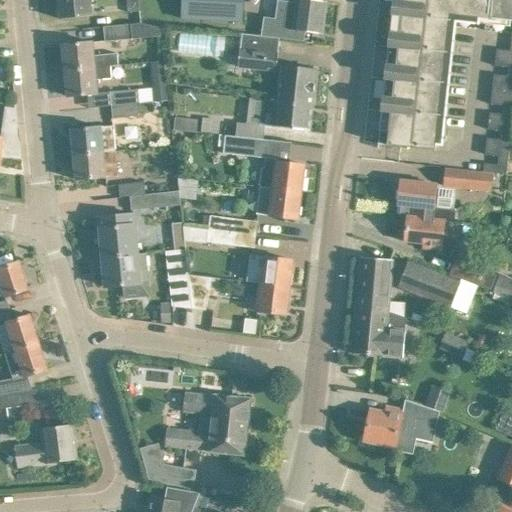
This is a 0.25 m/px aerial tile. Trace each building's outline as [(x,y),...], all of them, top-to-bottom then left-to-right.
[(91,0),(58,0),(60,19),(93,16),(91,0)] [(127,0),(129,12),(140,11),(138,0),(127,0)] [(242,22),(243,0),(181,0),(181,19),(242,22)] [(263,18),(260,35),(279,37),(301,40),(302,31),(322,33),(326,2),(307,0),(295,0),(296,3),(277,0),(274,20),(263,18)] [(379,144),(435,151),(446,52),(450,14),(456,15),(485,18),(511,21),(511,0),(393,0),(382,110),(377,148),(379,148),(379,144)] [(137,24),(132,24),(104,27),(105,41),(161,36),(159,28),(137,24)] [(180,32),(179,50),(224,52),(225,35),(180,32)] [(240,48),(238,65),(276,70),(279,37),(260,35),(241,33),(240,48)] [(65,71),(110,66),(118,66),(116,54),(93,57),(92,42),(63,45),(65,71)] [(496,58),(509,59),(510,51),(497,49),(496,58)] [(495,66),(508,67),(509,59),(496,58),(495,66)] [(150,63),(155,102),(168,100),(163,62),(150,63)] [(266,95),(265,101),(265,102),(312,107),(316,69),(282,65),(278,96),(266,95)] [(110,66),(65,71),(68,97),(97,94),(95,80),(111,79),(110,66)] [(493,82),(507,83),(507,76),(494,74),(493,82)] [(493,82),(492,89),(511,91),(511,83),(507,83),(493,82)] [(511,91),(492,89),(492,96),(505,98),(511,98),(511,91)] [(111,92),(112,105),(139,102),(138,90),(111,92)] [(251,92),(250,98),(256,100),(262,101),(263,93),(251,92)] [(491,104),(504,106),(505,98),(492,96),(491,104)] [(265,101),(263,101),(261,125),(266,126),(271,127),(289,129),(309,131),(312,107),(265,102),(265,101)] [(139,102),(112,105),(113,119),(139,117),(139,113),(154,111),(153,102),(139,103),(139,102)] [(0,156),(0,155),(21,158),(19,141),(16,108),(12,107),(7,106),(2,138),(0,137),(0,156)] [(503,114),(502,123),(511,124),(511,120),(511,110),(504,110),(503,114)] [(489,121),(502,123),(503,114),(490,113),(489,121)] [(174,130),(196,132),(197,120),(175,118),(174,130)] [(488,129),(501,131),(502,123),(489,121),(488,129)] [(501,131),(501,135),(510,136),(511,124),(502,123),(501,131)] [(71,130),(73,156),(116,152),(114,126),(71,130)] [(266,154),(268,140),(225,135),(223,153),(262,157),(263,154),(266,154)] [(500,139),(499,148),(509,149),(510,136),(501,135),(500,139)] [(486,146),(499,148),(500,139),(487,138),(486,146)] [(485,155),(499,156),(499,148),(486,146),(485,155)] [(499,156),(498,160),(507,162),(509,149),(499,148),(499,156)] [(116,152),(73,156),(76,180),(119,176),(116,152)] [(262,168),(259,187),(302,193),(306,165),(277,161),(277,158),(266,157),(264,168),(262,168)] [(498,165),(497,173),(506,175),(507,162),(498,160),(498,165)] [(498,165),(484,163),(483,172),(497,173),(498,165)] [(490,191),(492,174),(446,169),(444,186),(490,191)] [(400,217),(407,218),(408,216),(413,217),(445,220),(445,221),(455,222),(456,210),(434,207),(437,185),(401,181),(398,205),(402,205),(400,217)] [(121,197),(130,197),(146,195),(145,183),(119,185),(121,197)] [(259,187),(256,214),(299,219),(302,193),(259,187)] [(179,192),(146,195),(130,197),(132,211),(181,206),(179,192)] [(134,214),(99,217),(103,257),(137,254),(134,214)] [(210,215),(208,230),(256,235),(257,221),(210,215)] [(408,216),(407,218),(405,241),(424,243),(424,249),(440,250),(440,254),(450,258),(457,239),(443,234),(445,221),(445,220),(413,217),(408,216)] [(256,235),(208,230),(206,242),(254,248),(256,235)] [(178,307),(193,309),(189,275),(186,249),(175,250),(166,251),(167,262),(169,282),(175,281),(178,307)] [(145,253),(137,254),(103,257),(106,287),(148,283),(145,253)] [(294,260),(249,255),(248,268),(262,269),(260,284),(291,288),(294,260)] [(360,257),(356,309),(388,311),(392,260),(360,257)] [(463,277),(462,279),(478,286),(484,270),(456,259),(451,273),(463,277)] [(461,282),(408,261),(399,286),(467,313),(478,286),(462,279),(461,282)] [(0,268),(0,281),(5,297),(28,290),(19,262),(0,268)] [(208,296),(218,297),(219,279),(189,275),(193,309),(206,311),(208,296)] [(250,297),(248,310),(287,315),(291,288),(260,284),(258,298),(250,297)] [(161,303),(162,323),(172,323),(171,303),(161,303)] [(388,311),(356,309),(352,353),(372,355),(402,357),(406,317),(388,311)] [(39,342),(30,315),(7,323),(0,325),(0,339),(4,353),(15,350),(39,342)] [(440,349),(461,358),(468,341),(446,333),(440,349)] [(15,350),(4,353),(13,379),(0,380),(0,395),(21,392),(33,390),(28,376),(48,370),(39,342),(15,350)] [(450,394),(433,388),(427,406),(444,412),(450,394)] [(33,390),(21,392),(0,395),(0,409),(6,408),(8,419),(28,416),(26,405),(39,403),(37,389),(33,390)] [(167,429),(165,446),(208,451),(208,452),(245,456),(251,399),(214,395),(214,396),(185,394),(183,412),(212,415),(210,433),(167,429)] [(364,439),(380,442),(379,444),(390,447),(390,444),(394,445),(393,450),(413,455),(416,439),(433,443),(439,411),(405,400),(402,412),(386,408),(385,415),(370,412),(364,439)] [(511,414),(510,419),(503,416),(497,430),(511,435),(511,414)] [(43,444),(15,447),(18,467),(77,459),(73,425),(53,427),(41,429),(43,444)] [(140,448),(149,481),(194,488),(197,470),(165,464),(159,443),(140,448)] [(511,443),(496,479),(511,486),(511,443)] [(167,487),(165,499),(153,497),(149,511),(145,511),(144,511),(191,511),(200,493),(167,487)] [(511,511),(511,502),(497,493),(489,507),(497,511),(511,511)]
